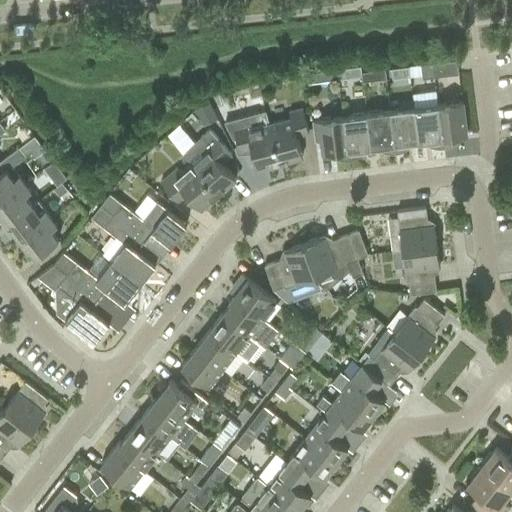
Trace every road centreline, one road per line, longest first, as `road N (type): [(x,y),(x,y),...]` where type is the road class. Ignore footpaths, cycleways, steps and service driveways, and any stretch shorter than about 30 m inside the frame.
road 1 (residential): [(465,180),(273,204),(233,231),(110,378)]
road 2 (residential): [(341,511),(403,432),(464,421),(511,366)]
road 3 (residential): [(110,378),(9,511)]
road 4 (residential): [(511,324),(492,300),(476,201),(465,180)]
road 5 (residential): [(110,378),(33,323),(0,278)]
road 6 (residential): [(465,180),(487,158),(476,53)]
